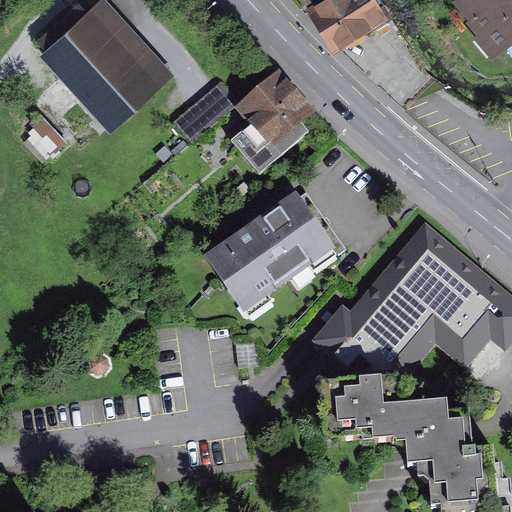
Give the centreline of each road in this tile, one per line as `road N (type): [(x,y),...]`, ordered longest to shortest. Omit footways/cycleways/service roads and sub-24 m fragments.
road 1 (secondary): [(511,239),(343,99),(248,0)]
road 2 (residential): [(0,455),(251,405)]
